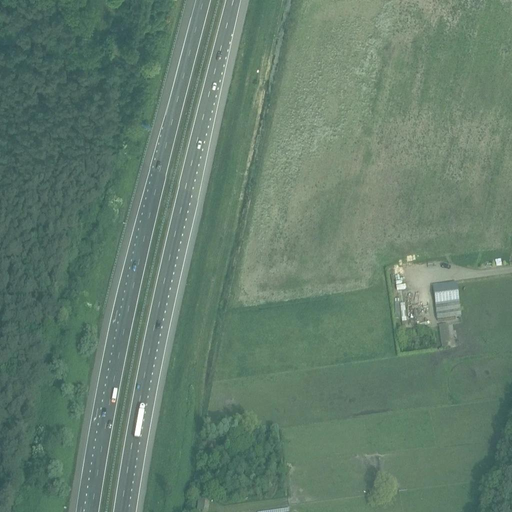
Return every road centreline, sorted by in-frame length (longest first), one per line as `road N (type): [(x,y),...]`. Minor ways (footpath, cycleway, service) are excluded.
road 1 (motorway): [(203,0),(145,221),(91,511)]
road 2 (motorway): [(121,511),(158,303),(233,0)]
